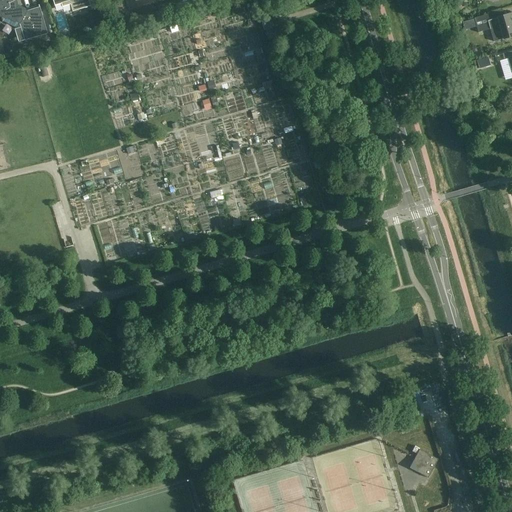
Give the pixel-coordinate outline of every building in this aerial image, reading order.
[(40,7),(39,7),(26,11),(16,6),(17,4),(15,0),(0,0),(0,14),(2,22),(3,22),(14,28),(18,42),(24,41),(47,34),(40,7)] [(52,0),(54,6),(61,4),(62,7),(70,4),(72,12),(90,6),(88,0),(52,0)] [(490,30),(493,42),(511,36),(511,14),(501,17),(499,11),(474,19),(478,33),(490,30)] [(269,20),(261,22),(264,31),(271,29),(269,20)] [(177,25),(170,27),(172,33),(179,31),(177,25)] [(511,51),(502,54),(504,60),(508,59),(511,72),(511,51)] [(487,58),(477,61),(479,68),(490,65),(487,58)] [(161,74),(154,75),(157,85),(164,84),(161,74)] [(207,83),(209,90),(215,88),(213,81),(207,83)] [(137,93),(130,95),(131,101),(138,100),(137,93)] [(502,95),(488,100),(489,105),(503,101),(502,95)] [(186,145),(186,135),(176,135),(175,144),(186,145)] [(216,206),(209,207),(211,217),(218,216),(216,206)] [(428,478),(438,459),(419,449),(420,449),(415,446),(412,451),(417,454),(409,468),(428,478)]
